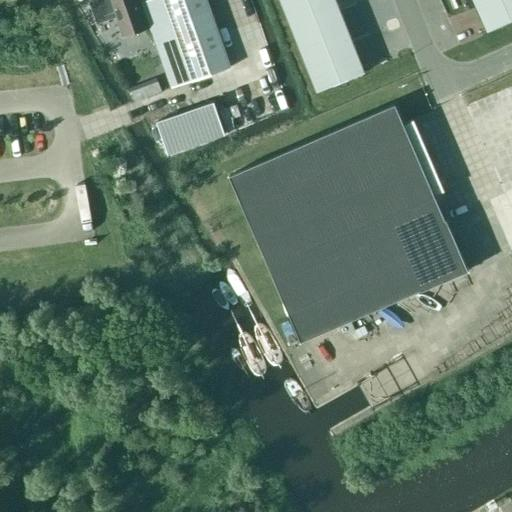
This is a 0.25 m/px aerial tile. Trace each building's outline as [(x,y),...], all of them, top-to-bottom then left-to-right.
[(229,67),(205,0),(94,0),(89,2),(96,24),(115,18),(122,36),(147,27),(147,26),(160,21),(168,45),(178,41),(192,80),(229,67)] [(334,0),(280,0),(292,29),(339,10),(334,0)] [(511,0),(472,0),(486,31),(511,19),(511,0)] [(339,10),(292,29),(304,59),(351,41),(339,10)] [(351,41),(304,59),(316,91),(363,72),(351,41)] [(444,219),(394,104),(227,176),(299,342),(467,270),(445,219),(444,219)]
